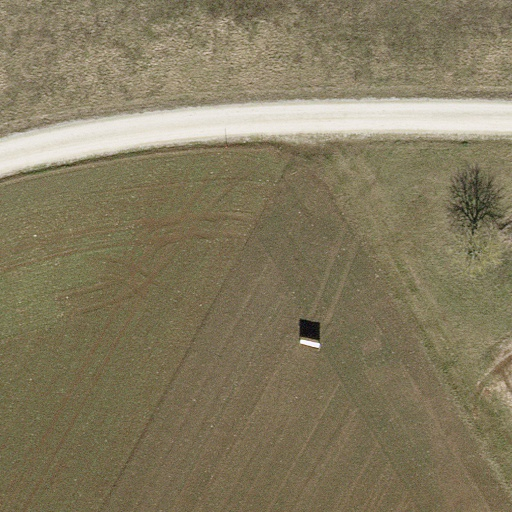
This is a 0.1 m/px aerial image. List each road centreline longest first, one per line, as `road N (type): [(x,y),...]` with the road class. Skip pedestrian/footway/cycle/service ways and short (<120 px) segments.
road 1 (track): [(511,117),(305,115),(132,131),(0,154)]
road 2 (track): [(511,457),(305,115)]
